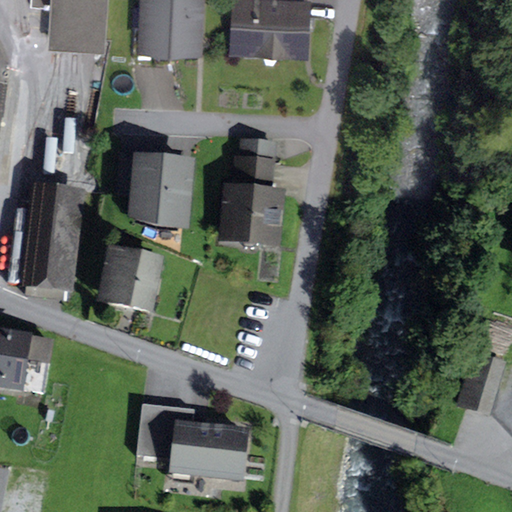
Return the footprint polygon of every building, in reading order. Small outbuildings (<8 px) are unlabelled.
[(51,8),(49,46),(60,46),(75,47),(105,49),(107,0),(31,0),(31,7),(51,8)] [(172,48),(196,49),(197,0),(146,0),(145,29),(135,29),(134,61),(171,62),(172,48)] [(252,51),(303,53),(304,29),(305,18),(305,0),(266,0),(267,0),(261,0),(237,0),(236,27),(253,28),(252,51)] [(304,29),(314,29),(314,19),(305,18),(304,29)] [(235,50),(252,51),(253,28),(236,27),(235,50)] [(276,243),(280,196),(268,195),(257,193),(258,185),(269,186),(273,145),(243,142),(241,162),(236,162),(234,191),(227,191),(223,239),(241,240),(241,243),(245,249),(252,250),(258,245),(258,242),(276,243)] [(121,161),(190,167),(191,159),(122,153),(121,161)] [(185,224),(190,167),(121,161),(118,194),(134,195),(132,214),(135,215),(157,221),(182,224),(185,224)] [(257,193),(268,195),(269,186),(258,185),(257,193)] [(27,285),(64,289),(76,194),(38,189),(26,285),(27,285)] [(178,231),(181,231),(182,224),(157,221),(135,215),(133,221),(135,222),(134,226),(155,232),(177,234),(178,231)] [(105,303),(149,312),(159,263),(114,255),(105,303)] [(26,296),(62,300),(64,289),(27,285),(26,296)] [(0,335),(0,386),(43,394),(51,344),(0,335)] [(473,358),(459,406),(488,414),(502,367),(473,358)] [(170,447),(174,410),(142,406),(138,443),(170,447)] [(136,458),(174,462),(178,428),(192,430),(194,412),(174,410),(170,447),(138,443),(136,458)] [(240,480),(245,436),(192,430),(178,428),(174,462),(173,472),(194,475),(240,480)] [(172,484),(193,486),(194,475),(173,472),(172,484)]
